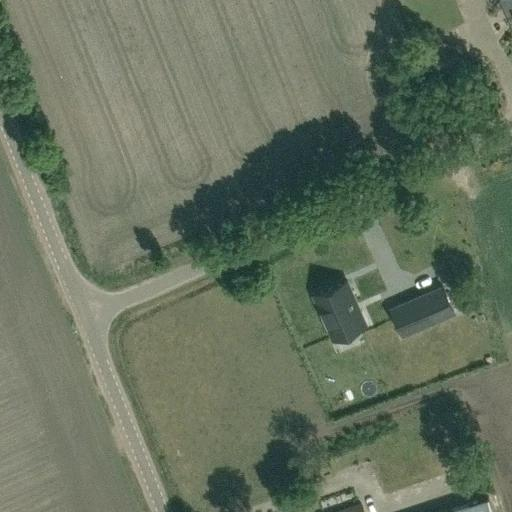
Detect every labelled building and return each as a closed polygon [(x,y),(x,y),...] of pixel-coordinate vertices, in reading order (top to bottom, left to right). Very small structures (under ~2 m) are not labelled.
[(511,0),(502,0),(511,20),(511,0)] [(451,56),(442,37),(422,47),(431,65),(451,56)] [(343,279),(307,296),(333,352),(372,335),(343,279)] [(445,295),(399,314),(409,334),(455,318),(445,295)] [(493,511),(488,495),(437,511),(493,511)] [(364,511),(361,502),(332,511),(364,511)]
